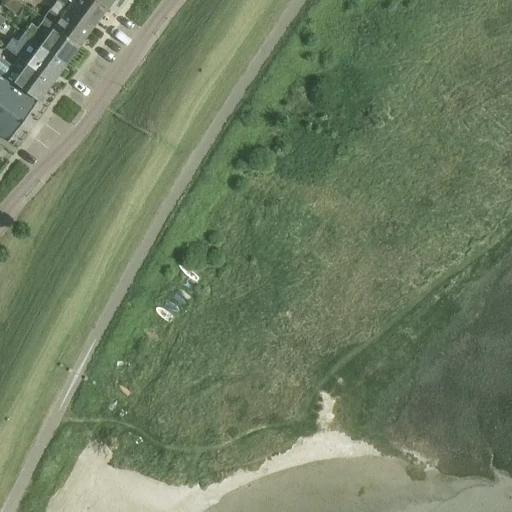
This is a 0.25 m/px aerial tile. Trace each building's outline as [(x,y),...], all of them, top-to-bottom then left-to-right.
[(16,0),(3,0),(1,3),(16,14),(23,5),(16,0)] [(55,0),(64,6),(93,27),(106,9),(93,0),(55,0)] [(93,0),(106,9),(112,0),(93,0)] [(79,46),(93,27),(64,6),(61,10),(65,12),(60,19),(49,10),(42,19),(54,27),(79,46)] [(65,64),(79,46),(54,27),(47,36),(31,24),(24,33),(40,46),(65,64)] [(52,83),(65,64),(40,46),(24,33),(17,42),(11,38),(4,47),(12,53),(26,64),(27,64),(52,83)] [(38,101),(52,83),(27,64),(26,64),(20,73),(0,58),(0,73),(38,101)] [(0,136),(8,142),(38,101),(0,73),(0,136)]
